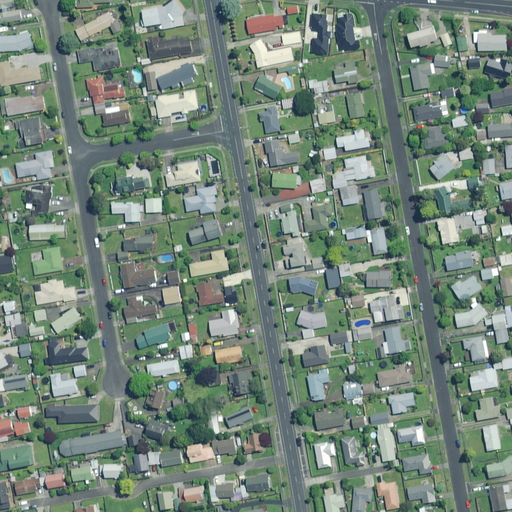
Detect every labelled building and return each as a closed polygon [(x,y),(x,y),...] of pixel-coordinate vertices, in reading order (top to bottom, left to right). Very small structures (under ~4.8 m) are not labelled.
[(0,0),(0,24),(22,21),(20,10),(13,11),(12,7),(15,7),(13,0),(0,0)] [(184,13),(176,1),(167,3),(167,6),(142,11),(144,19),(140,20),(141,24),(144,24),(145,27),(162,24),(163,30),(185,26),(183,15),(184,13)] [(299,13),(299,6),(287,7),(288,14),(299,13)] [(122,30),(113,9),(97,17),(98,19),(76,30),(81,41),(111,27),(114,34),(122,30)] [(280,28),(284,27),(284,25),(289,24),(287,15),(274,17),(274,15),(247,20),(249,34),(277,30),(276,26),(279,26),(280,28)] [(319,34),(332,35),(331,41),(335,42),(345,43),(348,22),(338,21),(338,23),(321,21),(319,34)] [(438,41),(434,27),(408,34),(412,48),(421,46),(421,47),(432,44),(432,42),(438,41)] [(0,52),(20,52),(34,46),(28,31),(19,35),(0,36),(0,52)] [(479,33),(474,33),(474,42),(479,42),(479,51),(508,51),(507,35),(491,35),(491,31),(479,31),(479,33)] [(300,32),(282,35),(284,45),(302,42),(300,32)] [(452,44),(448,33),(441,36),(445,47),(452,44)] [(468,50),(466,35),(457,37),(459,52),(468,50)] [(179,40),(179,38),(149,42),(151,59),(193,53),(191,38),(179,40)] [(270,51),(261,38),(248,48),(256,58),(258,67),(294,61),(291,47),(270,51)] [(328,40),(314,43),(318,58),(331,54),(328,40)] [(95,71),(121,67),(118,49),(117,43),(106,44),(78,49),(81,63),(94,61),(95,71)] [(435,72),(443,72),(443,68),(451,69),(451,65),(456,65),(456,57),(434,56),(433,64),(411,68),(416,90),(430,88),(428,76),(436,75),(435,72)] [(480,68),(480,58),(469,59),(469,69),(480,68)] [(511,62),(498,58),(496,61),(489,59),(485,72),(510,80),(511,72),(511,62)] [(360,81),(356,59),(343,61),(344,68),(334,70),(337,83),(349,81),(349,83),(360,81)] [(16,69),(16,67),(11,68),(9,62),(0,63),(0,81),(1,87),(41,80),(39,67),(27,69),(27,67),(16,69)] [(299,70),(297,63),(282,66),(278,67),(279,73),(289,71),(290,75),(302,73),(301,69),(299,70)] [(162,90),(172,87),(173,89),(180,86),(179,84),(182,83),(183,87),(194,83),(192,79),(198,76),(193,64),(157,78),(162,90)] [(154,71),(146,73),(150,91),(158,90),(154,71)] [(253,91),(262,97),(264,94),(274,100),(282,86),(262,75),(253,91)] [(105,87),(104,77),(97,78),(97,79),(87,80),(88,90),(90,90),(91,97),(93,96),(94,104),(104,102),(104,99),(125,97),(124,89),(118,89),(118,86),(105,87)] [(315,95),(317,94),(329,92),(327,81),(317,82),(317,80),(306,81),(308,95),(309,95),(315,95)] [(455,96),(453,88),(441,91),(443,99),(455,96)] [(511,104),(511,89),(490,93),(493,108),(511,104)] [(199,110),(195,91),(155,98),(159,118),(172,116),(172,113),(182,111),(183,114),(189,113),(188,111),(199,110)] [(352,119),(365,116),(363,105),(364,105),(361,92),(347,95),(352,119)] [(6,102),(1,102),(3,115),(8,115),(8,117),(46,111),(44,96),(34,98),(34,96),(21,98),(21,96),(6,99),(6,102)] [(301,98),(293,99),(282,100),(283,109),(294,107),(294,103),(301,102),(301,98)] [(114,108),(106,109),(105,104),(95,106),(96,115),(103,114),(105,127),(131,122),(127,101),(114,104),(114,108)] [(449,116),(446,101),(429,104),(429,105),(414,108),(416,122),(449,116)] [(477,104),(477,110),(470,110),(470,114),(477,114),(489,114),(489,104),(477,104)] [(281,131),(276,105),(267,107),(268,112),(259,113),(261,122),(264,121),(267,134),(281,131)] [(318,114),(320,124),(321,124),(321,127),(328,126),(327,123),(335,122),(333,112),(318,114)] [(469,125),(467,115),(452,119),(455,128),(469,125)] [(44,131),(42,117),(15,122),(16,130),(21,129),(23,139),(18,140),(19,147),(46,143),(44,131)] [(511,123),(511,124),(495,125),(496,138),(511,137),(511,123)] [(443,135),(441,126),(429,128),(430,138),(424,139),(426,149),(450,146),(448,134),(443,135)] [(370,147),(367,128),(355,130),(356,135),(336,139),(338,147),(345,146),(346,151),(370,147)] [(486,140),(486,131),(477,131),(477,139),(486,140)] [(300,142),(298,134),(288,136),(290,144),(300,142)] [(280,149),(279,142),(264,145),(265,154),(269,153),(271,167),(300,162),(298,152),(284,154),(283,149),(280,149)] [(472,147),(459,149),(461,161),(474,159),(472,147)] [(337,158),(335,148),(323,150),(326,160),(337,158)] [(18,179),(36,175),(37,180),(52,178),(50,169),(55,168),(54,159),(52,151),(35,154),(37,160),(15,164),(18,179)] [(455,168),(445,154),(434,162),(436,164),(430,168),(439,180),(455,168)] [(347,171),(339,172),(335,173),(336,179),(332,180),(334,189),(347,186),(346,181),(356,179),(357,180),(376,177),(374,168),(368,169),(366,156),(345,160),(347,171)] [(495,174),(494,160),(483,160),(483,167),(482,167),(482,175),(495,174)] [(178,165),(180,172),(162,175),(164,186),(168,185),(168,187),(201,181),(199,169),(198,161),(178,165)] [(302,185),(303,176),(274,173),(272,188),(297,190),(297,185),(302,185)] [(145,177),(134,179),(133,177),(111,181),(114,196),(136,192),(135,190),(150,187),(149,179),(145,180),(145,177)] [(482,188),(481,177),(469,179),(470,189),(482,188)] [(310,181),(313,195),(327,192),(324,178),(310,181)] [(511,182),(499,184),(502,200),(511,198),(511,182)] [(25,208),(32,209),(33,204),(37,205),(37,210),(50,212),(54,187),(43,186),(42,190),(35,189),(34,191),(28,190),(25,208)] [(359,203),(356,186),(340,189),(343,206),(359,203)] [(217,195),(215,187),(197,190),(198,196),(185,199),(187,212),(201,210),(202,214),(215,212),(214,203),(216,202),(215,195),(217,195)] [(455,212),(447,188),(435,192),(444,216),(455,212)] [(378,189),(364,191),(368,220),(383,218),(378,189)] [(162,198),(146,199),(146,213),(162,213),(162,198)] [(139,206),(139,203),(133,204),(133,202),(112,203),(112,215),(126,214),(126,222),(140,222),(139,212),(143,212),(143,206),(139,206)] [(292,212),(291,204),(280,207),(282,214),(288,213),(288,217),(281,219),(284,234),(293,233),(294,237),(300,235),(299,231),(303,231),(300,215),(296,216),(295,211),(292,212)] [(332,215),(330,204),(312,207),(315,220),(305,222),(307,233),(328,229),(326,216),(332,215)] [(485,224),(482,209),(473,211),(476,226),(485,224)] [(457,234),(454,218),(438,221),(440,232),(442,245),(460,241),(458,233),(457,234)] [(218,219),(204,223),(189,227),(194,246),(223,237),(219,223),(218,219)] [(66,225),(55,225),(30,225),(30,240),(55,240),(55,238),(66,238),(66,225)] [(367,229),(366,226),(342,230),(343,235),(347,234),(348,240),(368,236),(369,243),(373,242),(375,255),(388,253),(383,226),(367,229)] [(511,234),(511,228),(511,226),(502,227),(503,236),(511,234)] [(125,251),(154,250),(154,242),(156,242),(156,235),(135,236),(135,240),(124,241),(125,251)] [(307,265),(302,243),(283,247),(285,255),(293,254),(294,258),(286,260),(287,269),(307,265)] [(63,270),(59,248),(43,251),(45,260),(32,262),(35,275),(63,270)] [(225,258),(224,251),(212,253),(213,260),(190,265),(192,277),(229,270),(227,258),(225,258)] [(129,261),(127,252),(118,253),(119,262),(129,261)] [(474,266),(471,252),(446,257),(448,271),(474,266)] [(511,264),(511,261),(511,254),(500,256),(502,266),(511,264)] [(8,256),(0,257),(0,265),(9,264),(8,256)] [(324,267),(322,257),(312,259),(314,269),(324,267)] [(494,260),(493,257),(484,258),(485,267),(497,265),(497,260),(494,260)] [(137,273),(135,263),(120,266),(125,289),(156,282),(154,269),(137,273)] [(352,276),(350,267),(340,269),(342,277),(352,276)] [(498,276),(498,268),(481,271),(482,280),(493,279),(493,276),(498,276)] [(339,278),(337,269),(327,270),(329,280),(339,278)] [(392,287),(392,271),(380,271),(380,272),(364,272),(364,281),(367,281),(367,287),(392,287)] [(180,283),(179,272),(169,273),(170,285),(180,283)] [(482,289),(472,274),(461,281),(452,287),(462,302),(482,289)] [(320,282),(301,276),(289,278),(292,294),(303,292),(315,296),(320,282)] [(57,282),(56,279),(49,281),(49,283),(40,285),(41,292),(34,293),(36,305),(65,300),(65,302),(76,300),(74,287),(64,288),(63,281),(57,282)] [(511,295),(511,285),(510,279),(501,281),(504,297),(511,295)] [(214,296),(211,282),(195,285),(200,307),(226,302),(227,306),(239,303),(237,291),(214,296)] [(182,302),(179,287),(163,290),(165,305),(182,302)] [(365,307),(363,295),(352,297),(354,308),(365,307)] [(142,302),(144,302),(143,296),(128,298),(129,307),(124,308),(127,324),(137,322),(136,317),(156,314),(155,305),(145,307),(143,307),(142,302)] [(396,307),(394,296),(379,298),(380,300),(371,302),(373,314),(374,314),(376,323),(404,318),(402,306),(396,307)] [(472,306),(475,309),(472,312),(455,315),(458,328),(474,326),(488,314),(480,304),(477,301),(472,306)] [(5,315),(11,314),(10,312),(15,311),(13,302),(3,304),(5,315)] [(82,319),(75,308),(52,324),(59,335),(82,319)] [(222,339),(240,336),(238,328),(242,328),(239,315),(236,316),(234,309),(221,312),(223,320),(209,323),(212,337),(222,335),(222,339)] [(45,310),(34,311),(36,322),(47,320),(45,310)] [(316,314),(300,311),(298,325),(310,327),(310,329),(303,331),(304,339),(314,337),(313,329),(327,327),(325,313),(316,314)] [(7,327),(14,326),(16,336),(24,334),(22,324),(20,312),(4,316),(7,327)] [(177,330),(173,320),(143,330),(145,336),(136,339),(140,349),(159,343),(159,344),(172,340),(169,333),(177,330)] [(35,328),(35,326),(29,327),(30,336),(44,334),(43,327),(35,328)] [(373,339),(371,328),(354,331),(355,341),(373,339)] [(402,340),(399,328),(385,330),(390,354),(408,351),(406,339),(402,340)] [(507,328),(495,330),(498,344),(510,342),(507,328)] [(350,342),(348,331),(331,335),(333,346),(350,342)] [(473,361),(487,359),(487,357),(489,357),(486,341),(482,341),(482,337),(463,340),(465,350),(471,349),(473,361)] [(32,356),(30,344),(19,346),(22,358),(32,356)] [(60,350),(60,344),(49,345),(52,365),(89,360),(87,348),(76,349),(75,348),(60,350)] [(211,344),(200,345),(201,356),(212,355),(211,344)] [(190,345),(180,347),(181,360),(192,358),(190,345)] [(215,351),(217,364),(222,363),(223,365),(244,362),(241,346),(215,351)] [(327,355),(326,346),(310,348),(311,352),(303,354),(306,367),(331,363),(329,354),(327,355)] [(386,358),(384,347),(376,348),(378,359),(386,358)] [(0,369),(9,365),(2,353),(0,354),(0,369)] [(149,378),(163,375),(164,378),(168,377),(167,375),(180,373),(178,360),(146,365),(149,378)] [(406,371),(405,363),(394,365),(395,370),(377,373),(380,388),(411,382),(409,370),(406,371)] [(86,376),(84,365),(74,367),(76,377),(86,376)] [(358,374),(356,365),(348,366),(350,375),(358,374)] [(330,382),(327,369),(317,371),(318,375),(308,377),(312,400),(315,400),(315,401),(325,399),(322,383),(330,382)] [(495,369),(479,372),(480,376),(470,378),(473,391),(498,387),(495,369)] [(219,370),(207,373),(209,387),(222,385),(219,370)] [(250,380),(249,373),(230,376),(232,383),(233,383),(236,395),(251,393),(248,380),(250,380)] [(61,382),(60,374),(51,375),(54,397),(78,393),(77,387),(75,387),(74,380),(61,382)] [(0,408),(6,408),(4,395),(0,395),(0,391),(29,387),(27,375),(0,379),(0,408)] [(346,401),(357,399),(356,397),(362,396),(359,380),(343,383),(346,401)] [(374,393),(372,382),(362,384),(364,395),(374,393)] [(166,402),(170,390),(159,387),(157,392),(151,390),(146,405),(161,410),(164,402),(166,402)] [(415,405),(413,393),(388,397),(390,404),(392,404),(394,414),(407,412),(406,407),(415,405)] [(475,411),(477,421),(501,417),(499,405),(495,406),(493,398),(480,400),(481,409),(475,411)] [(99,422),(98,405),(46,407),(47,417),(59,417),(59,424),(99,422)] [(31,416),(29,407),(18,409),(20,418),(31,416)] [(220,434),(217,414),(220,413),(219,407),(216,407),(205,409),(209,435),(220,434)] [(254,419),(249,408),(226,417),(230,428),(254,419)] [(345,425),(342,410),(334,411),(315,415),(318,430),(345,425)] [(377,425),(389,423),(388,413),(370,415),(372,426),(377,425)] [(368,427),(366,417),(352,419),(353,429),(368,427)] [(0,442),(18,438),(17,437),(31,434),(27,421),(12,425),(10,419),(0,421),(0,442)] [(170,427),(148,422),(144,436),(166,441),(170,427)] [(389,423),(377,425),(383,462),(395,460),(393,449),(396,448),(393,431),(391,431),(390,428),(393,427),(393,422),(389,423)] [(502,449),(497,425),(483,428),(488,452),(502,449)] [(425,444),(422,426),(397,431),(400,443),(412,441),(413,446),(425,444)] [(68,457),(69,457),(124,446),(121,431),(66,441),(65,442),(64,442),(62,443),(61,444),(61,445),(60,446),(60,447),(59,449),(60,450),(60,451),(60,453),(61,454),(62,455),(63,456),(64,456),(66,457),(67,457),(68,457)] [(142,444),(140,434),(129,437),(131,447),(142,444)] [(265,450),(261,434),(248,437),(250,444),(243,446),(245,454),(265,450)] [(363,452),(357,453),(356,447),(360,446),(359,441),(355,441),(354,437),(342,439),(346,464),(357,462),(357,466),(365,465),(363,452)] [(213,447),(215,456),(229,453),(229,455),(237,454),(234,438),(212,442),(213,447)] [(213,447),(212,442),(201,444),(188,446),(190,463),(215,459),(215,456),(213,447)] [(335,455),(333,444),(328,445),(327,443),(315,445),(319,469),(331,467),(329,456),(335,455)] [(0,471),(35,465),(31,445),(1,451),(2,458),(0,458),(0,471)] [(183,462),(182,453),(162,455),(161,451),(156,452),(158,465),(163,464),(163,467),(183,464),(183,462)] [(150,466),(158,465),(156,452),(148,453),(134,455),(136,474),(150,472),(150,466)] [(432,473),(428,454),(402,459),(405,472),(420,469),(421,475),(432,473)] [(511,471),(511,456),(505,462),(486,465),(489,479),(508,475),(511,471)] [(74,483),(95,479),(94,470),(98,469),(97,464),(96,458),(91,459),(92,465),(71,468),(74,483)] [(100,464),(100,476),(105,476),(105,479),(123,478),(123,464),(100,464)] [(41,478),(43,487),(47,486),(48,490),(65,486),(63,473),(41,478)] [(269,490),(268,475),(258,476),(258,478),(246,479),(247,492),(269,490)] [(16,496),(38,493),(37,488),(41,488),(40,478),(14,482),(16,496)] [(235,493),(234,487),(240,486),(239,478),(233,479),(233,483),(209,486),(211,502),(219,502),(218,499),(231,497),(232,502),(242,501),(241,493),(235,493)] [(0,508),(10,507),(5,482),(0,482),(0,508)] [(400,508),(395,483),(385,485),(385,483),(377,484),(379,497),(385,496),(388,510),(400,508)] [(435,502),(432,484),(407,488),(409,501),(423,499),(423,504),(435,502)] [(511,498),(506,500),(504,493),(510,492),(509,486),(490,489),(494,511),(495,511),(508,509),(511,508),(511,498)] [(181,498),(182,504),(203,500),(200,487),(180,491),(181,498)] [(371,502),(372,489),(354,488),(352,511),(364,511),(365,502),(371,502)] [(174,509),(171,492),(158,494),(161,511),(174,509)] [(345,507),(342,494),(324,497),(326,511),(339,511),(339,508),(345,507)]
